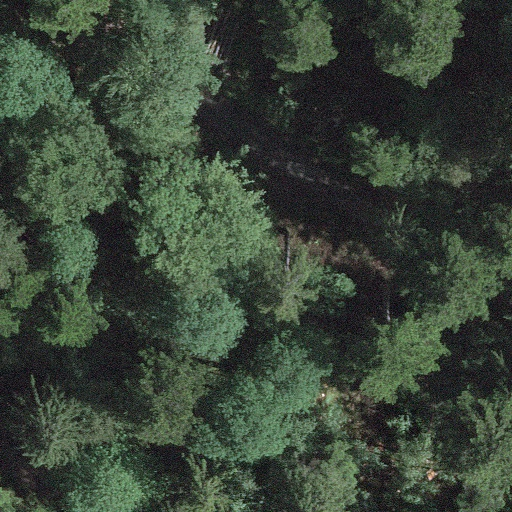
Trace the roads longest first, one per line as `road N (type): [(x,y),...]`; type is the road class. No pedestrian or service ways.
road 1 (unclassified): [(28,0),(357,213),(511,302)]
road 2 (track): [(128,511),(0,450)]
